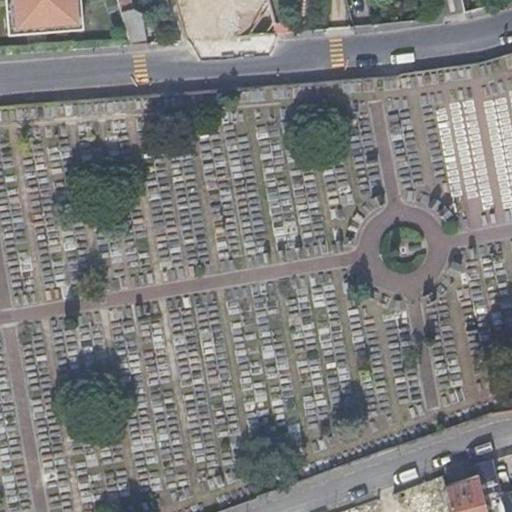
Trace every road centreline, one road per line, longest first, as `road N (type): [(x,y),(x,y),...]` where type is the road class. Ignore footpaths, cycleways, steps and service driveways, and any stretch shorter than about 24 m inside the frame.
road 1 (residential): [(457,38),(0,74)]
road 2 (residential): [(511,429),(277,511)]
